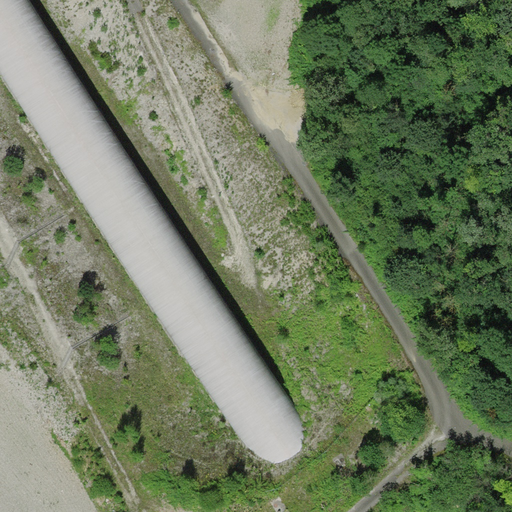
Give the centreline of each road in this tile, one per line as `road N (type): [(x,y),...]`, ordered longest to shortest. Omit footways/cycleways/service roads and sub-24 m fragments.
road 1 (track): [(475,438),(444,413),(182,0)]
road 2 (track): [(0,97),(177,372)]
road 3 (track): [(137,511),(0,231)]
road 4 (track): [(142,0),(250,277)]
road 5 (track): [(511,443),(432,444),(357,511)]
